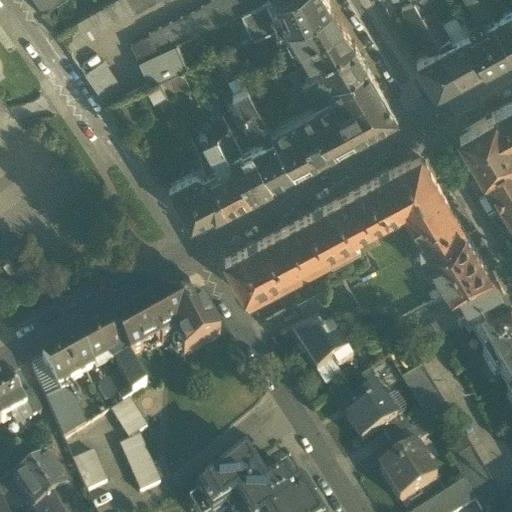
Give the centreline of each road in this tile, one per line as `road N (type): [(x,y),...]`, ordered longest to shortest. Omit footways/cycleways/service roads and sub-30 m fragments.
road 1 (residential): [(6,0),(176,267)]
road 2 (residential): [(205,252),(360,511)]
road 3 (residential): [(205,252),(433,128)]
road 4 (residential): [(0,362),(176,267)]
road 5 (residential): [(433,128),(511,264)]
road 6 (residential): [(354,0),(433,128)]
